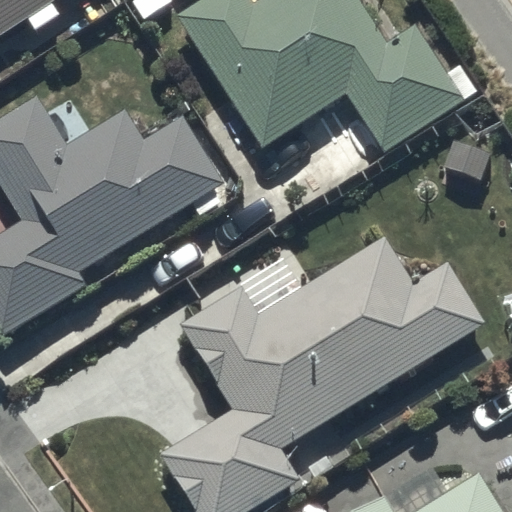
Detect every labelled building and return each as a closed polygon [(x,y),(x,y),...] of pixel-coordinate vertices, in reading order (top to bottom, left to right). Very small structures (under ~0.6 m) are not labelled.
[(0,0),(0,50),(27,33),(35,46),(60,30),(51,17),(77,0),(0,0)] [(262,164),(346,111),(384,168),(481,102),(463,75),(446,86),(415,40),(390,57),(350,0),(279,0),(254,17),(243,0),(222,0),(178,31),(227,104),(204,120),(245,165),(257,155),(262,164)] [(88,299),(81,287),(196,216),(202,226),(235,205),(193,137),(188,140),(181,130),(144,153),(127,124),(67,161),(36,112),(0,134),(0,197),(24,237),(0,251),(0,343),(5,350),(88,299)] [(283,511),(304,500),(282,463),(487,339),(448,275),(414,296),(386,249),(259,325),(245,301),(182,338),(234,425),(160,469),(185,511),(283,511)] [(495,511),(480,486),(439,511),(385,511),(383,511),(495,511)]
